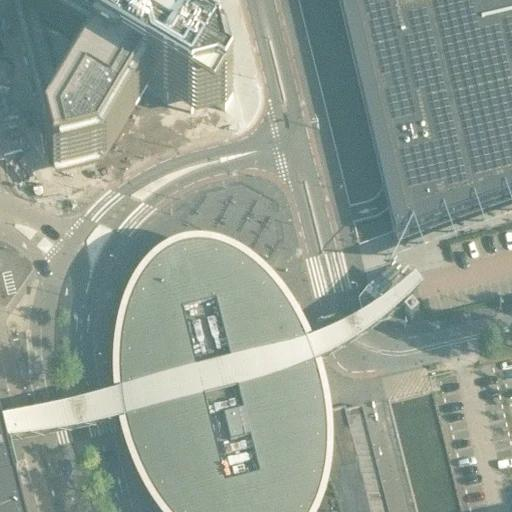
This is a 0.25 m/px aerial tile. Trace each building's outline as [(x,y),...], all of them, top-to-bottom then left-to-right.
[(220,71),(195,56),(170,41),(194,0),(17,0),(22,17),(15,19),(17,32),(19,45),(21,58),(24,71),(27,84),(30,96),(34,109),(39,121),(44,133),(51,131),(60,171),(97,162),(142,88),(192,117),(193,116),(218,109),(225,114),(232,102),(225,97),(219,72),(220,71)] [(511,0),(343,0),(382,183),(388,210),(389,211),(396,241),(409,236),(421,231),(434,226),(447,221),(460,216),(473,212),(486,207),(499,203),(511,198),(511,0)] [(388,511),(363,410),(323,419),(319,397),(322,396),(321,393),(319,394),(317,386),(315,379),(312,371),(311,366),(310,363),(309,361),(307,357),(306,354),(305,351),(304,348),(300,341),(298,336),(295,330),(291,324),(285,314),(281,308),(277,303),(274,300),(270,294),(265,289),(259,284),(256,281),(250,276),(244,272),(241,270),(234,266),(231,264),(227,263),(224,261),(217,259),(213,258),(210,258),(203,257),(196,257),(192,257),(189,258),(186,258),(182,259),(179,260),(173,263),(167,266),(164,268),(161,270),(158,272),(156,274),(153,277),(151,279),(149,282),(144,288),(139,295),(137,299),(135,303),(134,306),(132,310),(131,314),(129,319),(128,323),(126,327),(125,332),(124,336),(123,345),(122,350),(121,358),(121,363),(120,371),(120,379),(121,383),(121,387),(122,401),(122,407),(123,413),(124,420),(126,428),(128,435),(130,444),(133,453),(136,462),(140,471),(144,479),(148,488),(152,496),(157,504),(161,510),(162,511),(388,511)] [(311,346),(305,351),(306,354),(307,357),(309,361),(310,363),(311,366),(312,371),(320,367),(368,338),(390,321),(412,302),(404,291),(373,314),(375,307),(369,303),(364,298),(358,305),(361,321),(311,346)] [(2,430),(8,454),(126,428),(124,420),(123,413),(122,407),(122,401),(2,430)] [(0,511),(22,511),(16,484),(16,481),(15,481),(8,454),(7,449),(2,430),(2,427),(1,425),(1,422),(0,422),(0,421),(0,511)]
